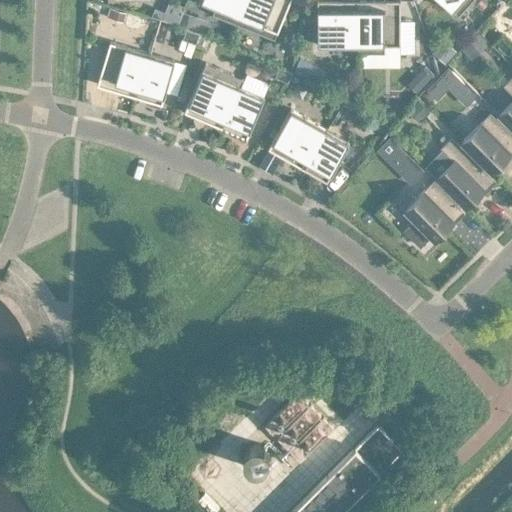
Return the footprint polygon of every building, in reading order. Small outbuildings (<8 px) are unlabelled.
[(211,14),(235,23),(244,0),(199,0),(200,0),(214,6),(211,14)] [(244,0),(235,23),(274,39),(289,0),(244,0)] [(316,45),(357,45),(358,45),(357,0),(342,0),(342,4),(316,4),(316,45)] [(357,0),(358,45),(357,45),(357,53),(384,53),(384,45),(400,45),(400,33),(399,4),(373,4),(373,0),(357,0)] [(439,0),(457,16),(471,0),(439,0)] [(109,8),(106,17),(122,21),(124,12),(109,8)] [(154,8),(151,16),(177,25),(180,16),(154,8)] [(186,29),(182,38),(195,43),(199,33),(186,29)] [(433,33),(428,39),(433,50),(432,52),(445,63),(456,51),(443,39),(441,41),(433,33)] [(473,36),(465,45),(476,55),(484,47),(473,36)] [(137,96),(138,92),(137,92),(149,53),(109,41),(98,80),(123,87),(121,92),(137,96)] [(137,92),(138,92),(147,94),(144,103),(158,107),(158,108),(160,108),(174,60),(149,53),(137,92)] [(299,58),(293,72),(324,87),(330,73),(299,58)] [(223,128),(224,124),(224,123),(240,86),(241,86),(244,79),(205,62),(186,107),(210,117),(208,121),(223,128)] [(279,66),(274,75),(287,82),(292,72),(279,66)] [(447,67),(426,89),(437,99),(458,77),(447,67)] [(423,68),(415,76),(424,84),(431,76),(423,68)] [(511,75),(503,85),(511,94),(511,100),(498,115),(511,129),(511,75)] [(181,85),(177,97),(184,100),(188,88),(181,85)] [(224,123),(224,124),(233,127),(231,131),(246,138),(264,96),(241,86),(240,86),(224,123)] [(417,99),(406,111),(418,122),(429,110),(417,99)] [(304,169),(306,164),(326,129),(290,108),(270,144),(292,157),(290,161),(304,169)] [(491,171),(511,149),(511,134),(489,112),(461,140),(491,171)] [(306,164),(314,169),(312,173),(326,181),(339,158),(344,161),(352,147),(347,144),(348,142),(326,129),(306,164)] [(494,179),(451,136),(440,147),(443,150),(425,167),(465,208),(494,179)] [(389,137),(376,150),(410,183),(423,169),(389,137)] [(340,171),(334,178),(340,184),(347,178),(340,171)] [(434,239),(462,210),(432,180),(404,208),(415,219),(404,230),(419,246),(430,235),(434,239)] [(264,425),(274,435),(307,401),(297,391),(264,425)] [(310,404),(276,437),(286,447),(320,414),(310,404)] [(289,511),(339,511),(413,439),(388,414),(289,511)] [(289,450),(299,460),(333,427),(323,417),(289,450)] [(261,446),(260,445),(259,445),(257,444),(255,444),(253,444),(251,445),(249,446),(247,447),(246,448),(245,449),(244,451),(243,453),(242,455),(242,457),(243,459),(243,461),(244,463),(245,464),(247,466),(248,467),(250,468),(252,468),(254,469),(256,469),(258,468),(260,468),(262,467),(263,465),(264,464),(265,462),(266,460),(267,458),(267,456),(267,454),(266,452),(265,451),(264,449),(263,447),(261,446)]
